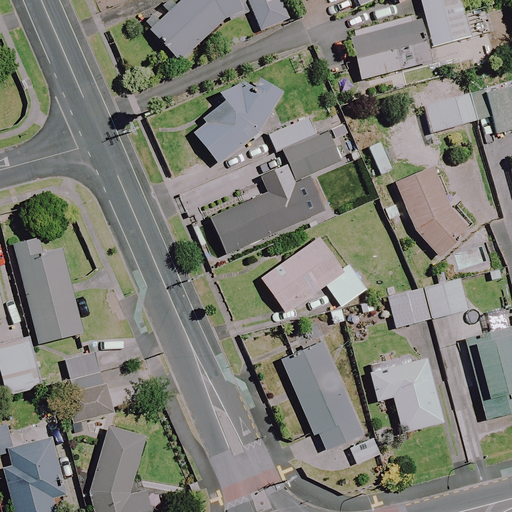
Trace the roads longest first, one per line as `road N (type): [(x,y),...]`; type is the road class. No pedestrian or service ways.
road 1 (residential): [(102,141),(209,371),(263,511)]
road 2 (residential): [(40,0),(102,141)]
